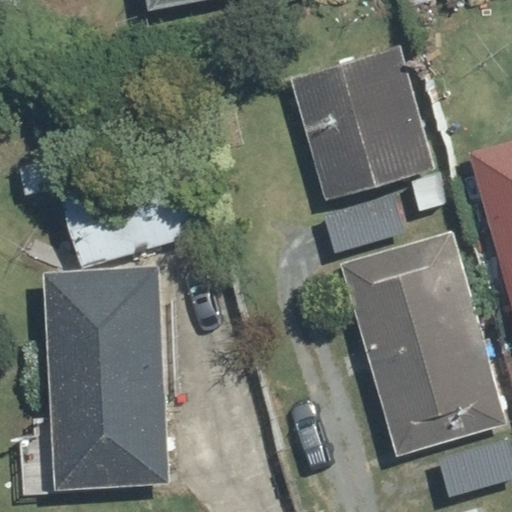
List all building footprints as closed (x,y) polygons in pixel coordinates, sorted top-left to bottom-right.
[(139,0),(142,11),(201,0),(139,0)] [(446,203),(437,172),(431,174),(397,51),(290,81),(323,204),(388,186),(408,181),(416,211),(446,203)] [(511,140),(470,151),(511,323),(511,140)] [(66,187),(73,186),(64,151),(14,164),(24,199),(55,191),(66,187)] [(195,232),(176,158),(73,186),(66,187),(55,191),(74,265),(195,232)] [(401,234),(388,186),(323,204),(336,252),(401,234)] [(446,232),(339,265),(396,454),(430,444),(493,425),(504,422),(446,232)] [(156,267),(43,272),(53,490),(166,484),(156,267)] [(493,425),(430,444),(447,500),(510,481),(493,425)]
